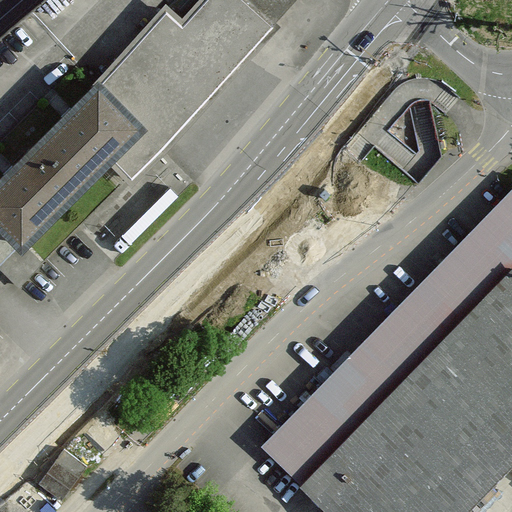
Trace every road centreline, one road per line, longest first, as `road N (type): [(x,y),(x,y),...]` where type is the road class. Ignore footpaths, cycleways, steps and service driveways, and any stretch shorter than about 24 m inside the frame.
road 1 (primary): [(400,0),(245,171),(0,418)]
road 2 (unclassified): [(511,125),(247,367),(110,511)]
road 3 (residential): [(402,0),(484,73),(511,74)]
